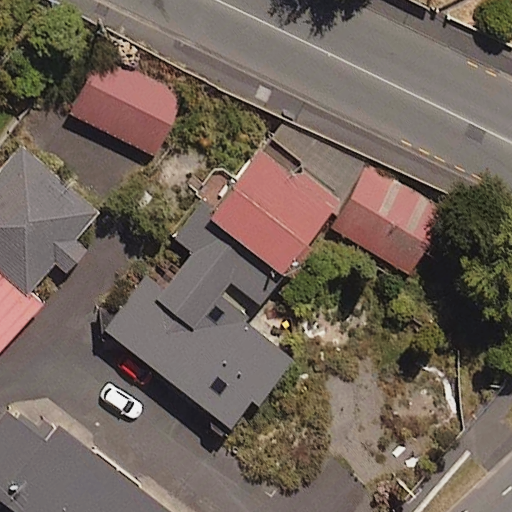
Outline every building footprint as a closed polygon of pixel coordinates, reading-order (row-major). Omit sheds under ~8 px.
[(183,98),(102,53),(71,110),(152,154),(183,98)] [(28,323),(34,328),(45,316),(38,310),(45,302),(30,290),(54,260),(66,270),(85,248),(74,238),(98,209),(19,142),(0,164),(0,350),(2,353),(28,323)] [(184,243),(156,279),(140,267),(92,319),(220,420),(243,393),(249,398),(287,354),(238,316),(277,266),(269,261),(332,191),(299,166),(282,168),(250,142),(202,199),(194,191),(165,229),(184,243)] [(446,210),(370,165),(334,226),(409,271),(446,210)] [(370,286),(326,281),(303,314),(316,347),(354,357),(383,329),(370,286)] [(416,356),(381,384),(386,424),(424,442),(454,418),(451,376),(416,356)] [(302,403),(258,415),(250,456),(280,484),(316,473),(325,437),(302,403)] [(0,406),(0,500),(15,511),(174,511),(42,412),(29,429),(0,406)]
